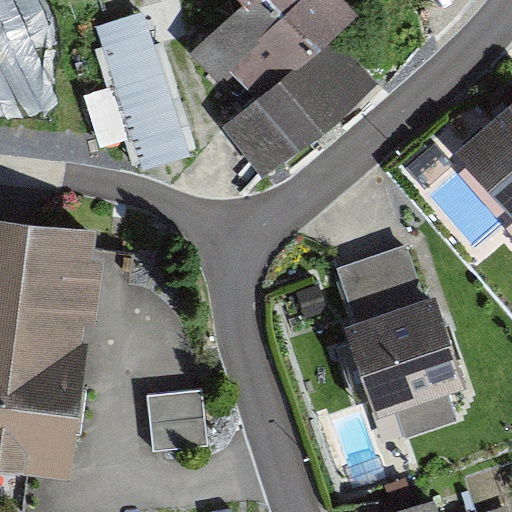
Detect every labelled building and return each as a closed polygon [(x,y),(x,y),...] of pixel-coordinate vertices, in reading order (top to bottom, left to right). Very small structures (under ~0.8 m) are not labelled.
[(0,0),(0,105),(48,107),(52,0),(0,0)] [(393,52),(344,0),(204,0),(182,20),(262,107),(240,127),(274,163),(393,52)] [(95,88),(107,143),(138,136),(143,164),(196,153),(166,7),(101,20),(115,84),(95,88)] [(511,222),(511,101),(448,152),(507,226),(511,222)] [(90,219),(0,210),(0,463),(63,470),(90,219)] [(480,394),(422,232),(344,260),(402,422),(480,394)] [(213,441),(211,387),(157,390),(160,444),(213,441)] [(456,511),(449,489),(383,510),(383,511),(456,511)]
